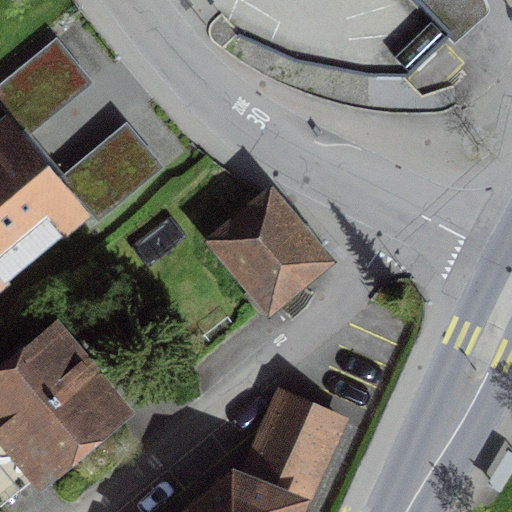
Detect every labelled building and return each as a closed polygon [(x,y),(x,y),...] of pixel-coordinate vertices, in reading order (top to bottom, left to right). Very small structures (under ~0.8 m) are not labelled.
[(176,0),(209,40),(261,75),(281,56),(295,63),(368,77),(408,77),(443,44),(404,3),(400,7),(393,0),(176,0)] [(57,39),(0,86),(0,99),(25,129),(89,77),(57,39)] [(128,130),(66,180),(97,218),(159,168),(128,130)] [(0,276),(72,212),(0,131),(0,276)] [(276,196),(211,247),(270,320),(335,268),(276,196)] [(161,428),(80,328),(0,392),(0,433),(60,508),(161,428)] [(237,482),(198,511),(293,511),(295,507),(308,511),(339,418),(283,400),(237,482)]
